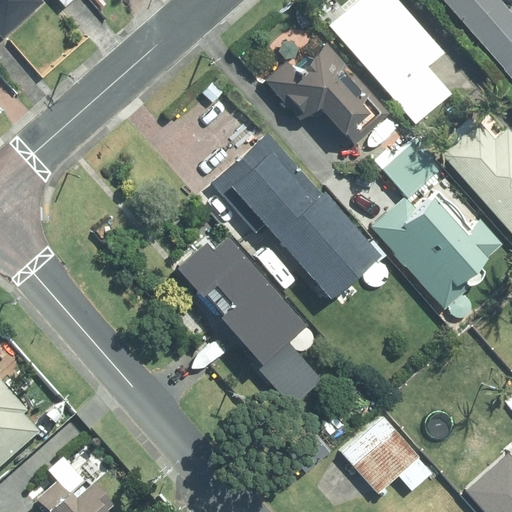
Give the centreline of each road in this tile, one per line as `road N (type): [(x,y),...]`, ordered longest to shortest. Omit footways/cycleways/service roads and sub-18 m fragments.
road 1 (residential): [(239,511),(0,205)]
road 2 (residential): [(220,0),(0,194)]
